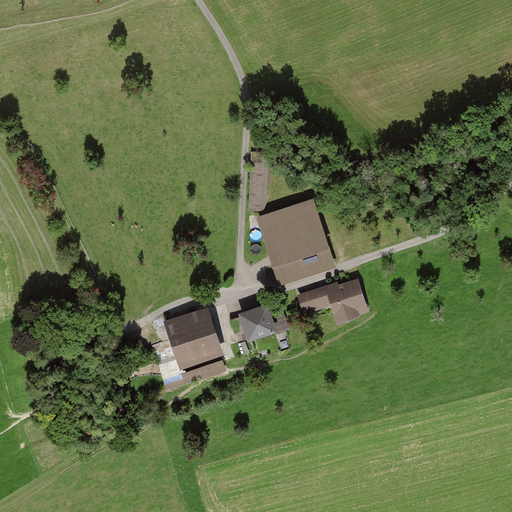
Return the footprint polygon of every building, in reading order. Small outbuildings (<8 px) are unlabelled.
[(275,159),(256,157),(252,210),(271,212),(275,159)] [(322,201),(266,220),(287,282),(343,264),(322,201)] [(345,284),(303,297),(310,318),(334,311),(338,325),(377,314),(367,282),(346,289),(345,284)] [(280,305),(252,315),(262,342),(290,333),(280,305)] [(219,306),(170,324),(182,355),(162,362),(172,392),(237,368),(233,358),(237,357),(219,306)] [(242,313),(233,316),(239,339),(249,337),(242,313)]
